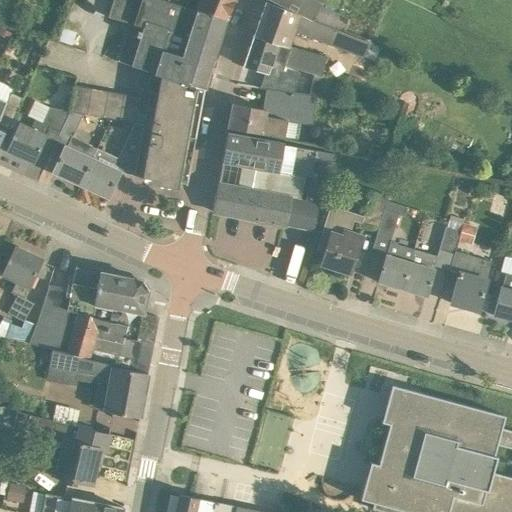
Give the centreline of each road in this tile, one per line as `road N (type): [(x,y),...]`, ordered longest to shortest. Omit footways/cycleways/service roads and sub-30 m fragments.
road 1 (tertiary): [(511,369),(186,272)]
road 2 (residential): [(186,272),(215,102),(247,0)]
road 3 (residential): [(138,511),(186,272)]
road 4 (tertiary): [(186,272),(0,186)]
